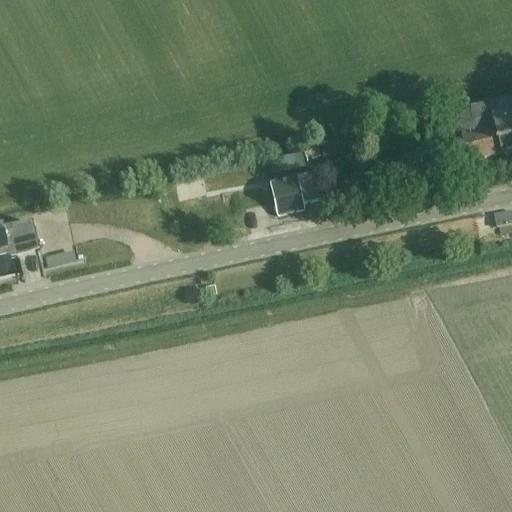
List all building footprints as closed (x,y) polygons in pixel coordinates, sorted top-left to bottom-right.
[(460,135),(463,144),(467,164),(501,155),(501,156),(511,153),(511,111),(510,102),(488,107),(488,106),(477,109),(477,110),(471,112),(474,125),(455,130),(456,136),(460,135)] [(409,129),(358,139),(360,151),(389,145),(388,138),(394,137),(396,145),(412,142),(409,129)] [(305,170),(302,156),(270,164),(273,177),(305,170)] [(271,189),(273,199),(277,218),(304,212),(303,208),(321,204),(315,179),(271,189)] [(405,187),(384,191),(386,202),(407,198),(405,187)] [(494,218),(496,231),(500,230),(501,237),(511,234),(511,228),(511,227),(511,217),(511,214),(494,218)] [(0,274),(13,272),(10,257),(38,250),(39,254),(40,254),(33,226),(12,231),(13,236),(5,237),(0,238),(0,274)] [(67,257),(93,253),(92,243),(65,248),(67,257)] [(215,288),(205,290),(207,299),(216,297),(215,288)]
